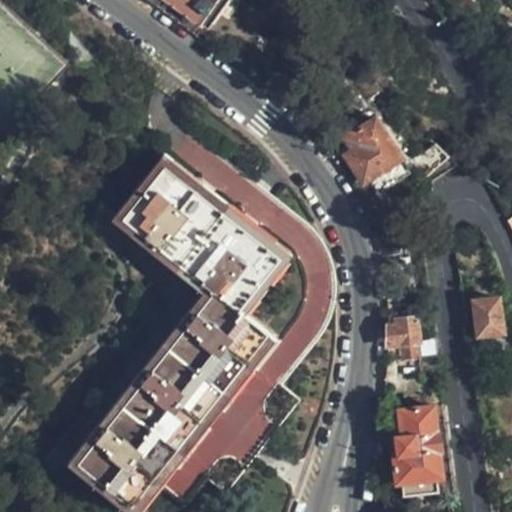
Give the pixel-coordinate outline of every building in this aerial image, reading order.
[(146,0),(154,6),(157,0),(162,0),(196,23),(212,0),(146,0)] [(355,126),(368,118),(363,110),(350,118),(355,126)] [(372,116),(368,118),(355,126),(349,131),(357,143),(343,154),(360,182),(399,157),(372,116)] [(185,150),(175,163),(169,171),(175,176),(132,231),(221,302),(168,367),(86,473),(133,511),(143,511),(159,493),(182,511),(210,511),(253,458),(318,376),(304,367),(318,332),(322,316),(324,300),(324,271),(322,258),(318,243),(310,232),(300,221),(196,137),(185,150)] [(413,167),(427,184),(436,178),(453,165),(430,141),(404,160),(409,168),(413,167)] [(499,331),(493,297),(470,300),(474,334),(499,331)] [(396,313),(386,316),(386,345),(399,346),(416,347),(412,317),(397,322),(396,313)] [(417,358),(416,347),(399,346),(399,358),(417,358)] [(391,482),(397,482),(423,480),(434,480),(437,479),(434,450),(437,450),(435,432),(432,433),(429,407),(393,409),(396,436),(391,436),(391,453),(388,454),(391,482)] [(423,480),(397,482),(398,498),(436,496),(434,480),(423,480)]
